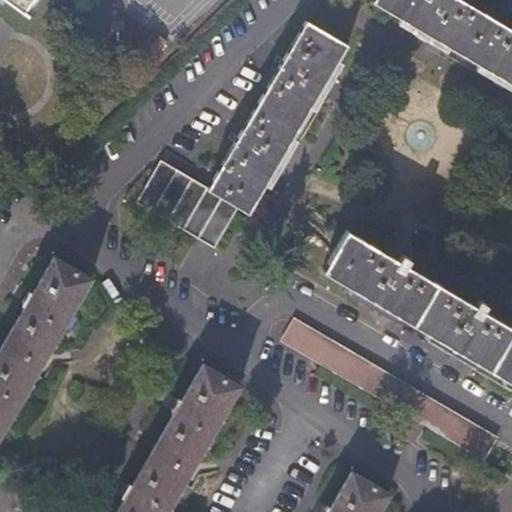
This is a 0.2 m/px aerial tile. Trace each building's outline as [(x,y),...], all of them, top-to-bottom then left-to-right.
[(28,0),(5,0),(20,11),(28,0)] [(511,28),(464,0),(371,0),(372,0),(511,82),(511,28)] [(160,159),(136,200),(214,245),(238,205),(247,210),(345,43),(304,18),(206,185),(160,159)] [(347,228),(323,269),(511,381),(511,325),(484,308),(487,303),(480,298),(476,304),(407,263),(410,257),(402,253),(399,258),(347,228)] [(0,429),(91,274),(54,252),(32,289),(30,287),(22,299),(25,301),(0,344),(0,429)] [(289,322),(277,346),(488,454),(500,431),(289,322)] [(124,494),(113,511),(163,511),(239,380),(202,359),(183,390),(180,388),(173,401),(176,403),(131,480),(128,479),(120,492),(124,494)] [(376,511),(389,490),(352,469),(331,505),(327,503),(322,511),(376,511)] [(0,511),(10,511),(26,492),(0,472),(0,511)]
